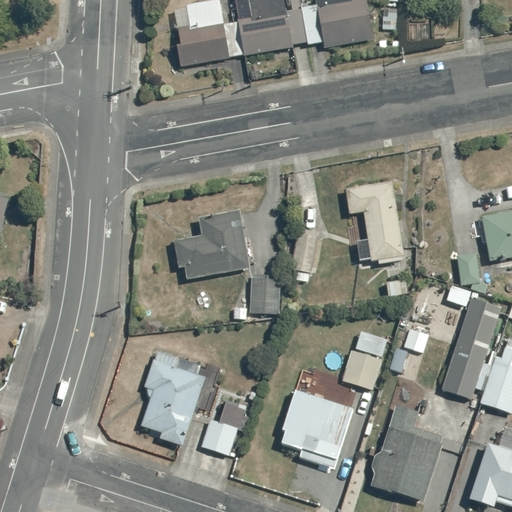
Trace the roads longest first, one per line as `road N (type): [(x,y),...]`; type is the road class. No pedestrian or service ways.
road 1 (unclassified): [(511,81),(92,152)]
road 2 (residential): [(34,468),(80,295),(92,152)]
road 3 (residential): [(34,468),(170,511)]
